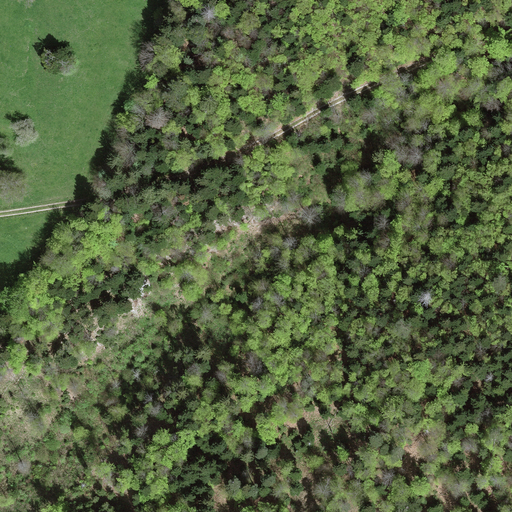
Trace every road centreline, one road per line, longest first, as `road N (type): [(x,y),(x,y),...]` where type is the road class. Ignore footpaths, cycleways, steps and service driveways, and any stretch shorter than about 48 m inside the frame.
road 1 (track): [(511,32),(366,86),(184,177),(0,214)]
road 2 (track): [(272,243),(137,343),(0,469)]
